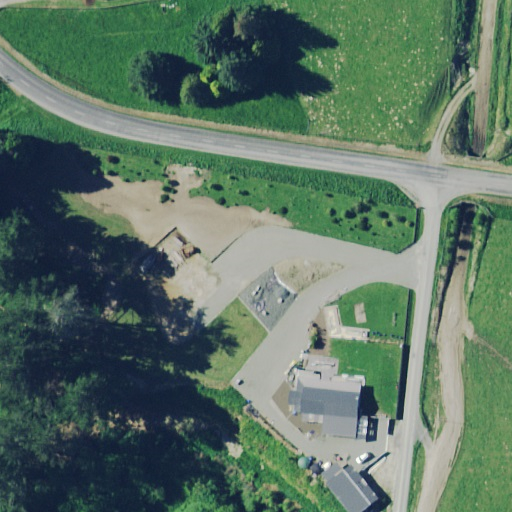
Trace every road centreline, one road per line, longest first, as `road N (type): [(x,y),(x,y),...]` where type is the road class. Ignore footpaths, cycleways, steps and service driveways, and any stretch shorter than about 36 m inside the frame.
road 1 (unclassified): [(0,60),(42,94),(116,123),(437,175)]
road 2 (unclassified): [(402,511),(437,175)]
